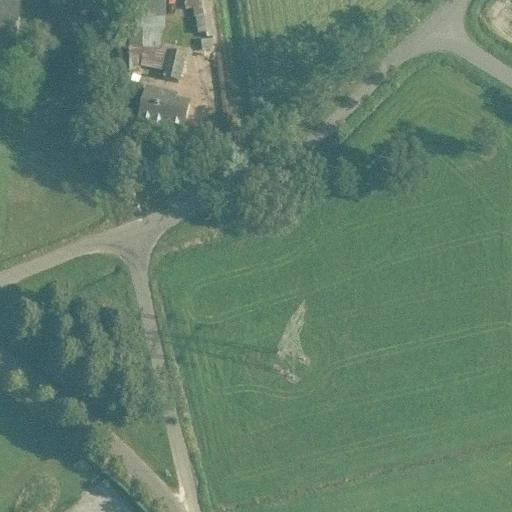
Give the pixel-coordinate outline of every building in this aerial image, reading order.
[(48,0),(49,46),(74,46),(74,0),(48,0)] [(124,0),(124,30),(129,30),(129,52),(129,71),(140,69),(140,68),(165,74),(163,80),(179,83),(185,56),(170,53),(156,50),(142,50),(142,30),(164,31),(164,0),(124,0)] [(193,34),(212,33),(211,0),(167,0),(168,22),(192,21),(193,34)] [(0,55),(15,57),(17,37),(19,20),(0,18),(0,55)] [(209,43),(201,44),(203,54),(211,53),(209,43)] [(175,103),(177,95),(147,88),(138,129),(167,136),(169,131),(183,134),(190,107),(175,103)]
